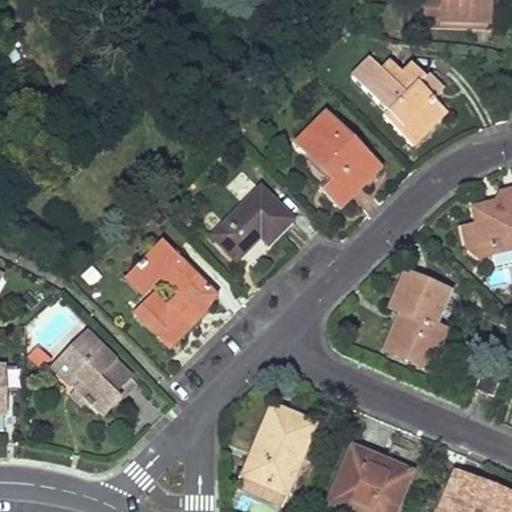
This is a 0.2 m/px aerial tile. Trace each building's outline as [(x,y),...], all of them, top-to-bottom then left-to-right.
[(424,0),(424,4),(409,3),(408,26),(423,26),(424,20),(490,22),(490,0),(424,0)] [(424,20),(423,26),(490,29),(490,22),(424,20)] [(382,73),(370,61),(354,78),(388,114),(384,117),(413,147),(427,133),(446,116),(433,102),(418,87),(425,80),(413,66),(403,77),(394,85),(382,73)] [(392,64),(382,73),(394,85),(403,77),(392,64)] [(425,80),(418,87),(433,102),(440,95),(425,80)] [(379,169),(326,115),(298,143),(311,157),(334,181),(323,191),(340,208),(359,189),(379,169)] [(311,157),(300,167),(323,191),(334,181),(311,157)] [(242,205),(258,189),(241,173),(225,189),(242,205)] [(292,222),(260,189),(213,236),(235,260),(255,240),(252,239),(258,233),(269,245),(277,237),(292,222)] [(511,189),(499,193),(502,205),(495,207),(494,202),(480,205),(471,207),(475,222),(469,224),(474,247),(489,243),(491,255),(511,251),(511,253),(511,189)] [(464,249),(477,258),(491,255),(489,243),(474,247),(469,224),(458,226),(464,249)] [(155,297),(135,314),(169,350),(182,337),(200,319),(189,307),(195,301),(202,309),(214,297),(177,259),(173,263),(158,248),(131,274),(147,291),(160,279),(177,297),(165,308),(155,297)] [(147,291),(131,274),(127,279),(142,296),(147,291)] [(400,314),(386,350),(427,369),(444,330),(434,325),(449,293),(405,275),(396,295),(390,309),(400,314)] [(113,394),(129,379),(86,335),(50,370),(67,386),(69,384),(75,378),(82,386),(76,391),(84,400),(81,403),(89,411),(92,408),(101,417),(113,405),(119,399),(113,394)] [(482,371),(475,388),(492,396),(499,379),(482,371)] [(75,378),(69,384),(76,391),(82,386),(75,378)] [(113,394),(119,399),(134,384),(129,379),(113,394)] [(76,391),(70,397),(78,406),(81,403),(84,400),(76,391)] [(297,418),(272,408),(242,476),(285,493),(313,425),(297,418)] [(377,461),(351,449),(328,504),(344,511),(347,506),(361,511),(393,511),(408,480),(383,470),(385,464),(377,461)] [(410,475),(385,464),(383,470),(408,480),(410,475)] [(508,511),(510,508),(484,497),(488,488),(479,484),(454,473),(437,511),(508,511)] [(511,502),(511,498),(488,488),(484,497),(510,508),(511,502)]
